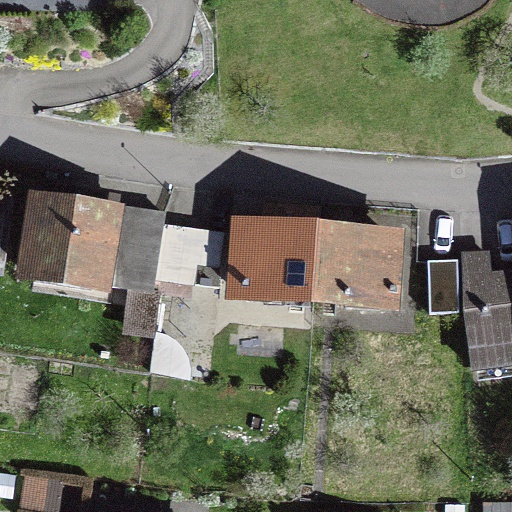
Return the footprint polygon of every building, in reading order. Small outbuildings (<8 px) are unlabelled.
[(39,189),(26,275),(152,293),(161,234),(111,226),(115,200),(39,189)] [(313,299),(317,235),(317,209),(271,206),(269,232),(241,230),(237,293),(313,299)] [(317,235),(313,299),(390,305),(394,240),(357,238),(358,226),(333,224),(332,236),(317,235)] [(490,306),(489,275),(488,255),(463,257),(464,307),(490,306)] [(457,261),(428,261),(429,315),(459,314),(457,261)] [(490,306),(464,307),(472,368),(511,362),(511,271),(489,275),(490,306)] [(157,332),(151,374),(190,382),(191,370),(184,349),(176,341),(157,332)]
